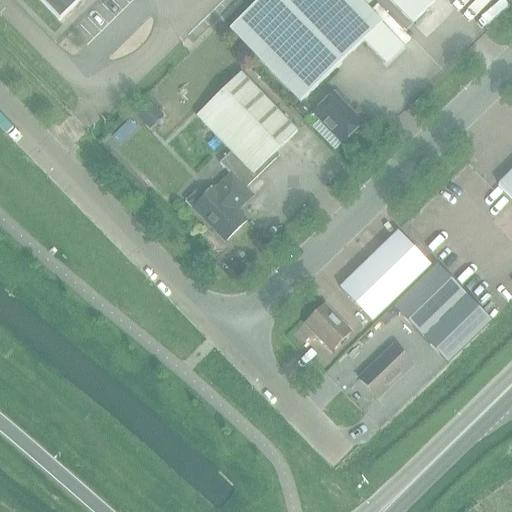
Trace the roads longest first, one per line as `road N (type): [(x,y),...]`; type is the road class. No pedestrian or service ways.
road 1 (residential): [(511,68),(226,332)]
road 2 (residential): [(226,332),(51,150)]
road 3 (unclassified): [(51,150),(205,0)]
road 4 (residential): [(346,454),(226,332)]
road 5 (residential): [(393,503),(511,388)]
road 6 (unknown): [(3,0),(106,96)]
road 7 (trunk): [(105,511),(0,423)]
